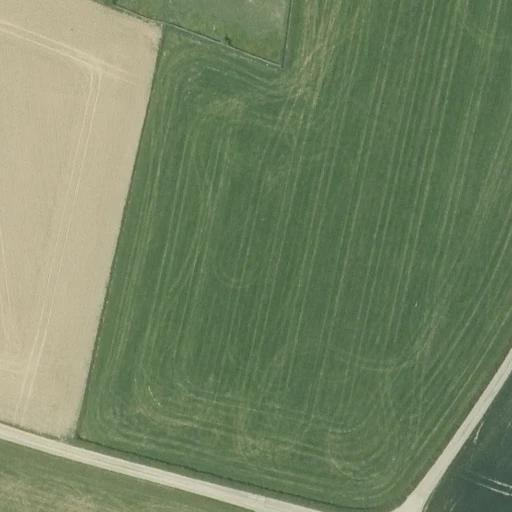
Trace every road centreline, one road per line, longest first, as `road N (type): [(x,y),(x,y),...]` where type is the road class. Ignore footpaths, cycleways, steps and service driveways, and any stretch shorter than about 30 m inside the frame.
road 1 (track): [(0,427),(297,511)]
road 2 (track): [(404,511),(511,357)]
